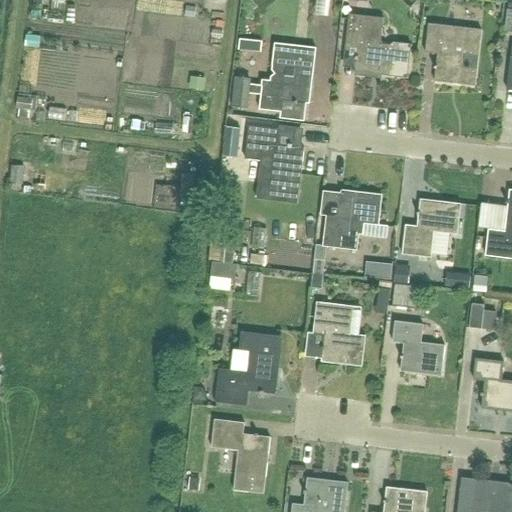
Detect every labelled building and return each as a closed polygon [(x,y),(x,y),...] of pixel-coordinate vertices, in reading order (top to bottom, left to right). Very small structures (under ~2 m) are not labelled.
[(382,34),(383,20),(350,16),(346,48),(358,50),(356,73),(408,79),(412,46),(395,44),(394,47),(382,46),(379,41),(380,33),(382,34)] [(475,87),(482,32),(429,25),(426,55),(438,56),(437,68),(435,68),(435,70),(436,70),(435,83),(475,87)] [(27,36),(26,46),(38,48),(39,37),(27,36)] [(310,105),(316,50),(276,45),(273,72),(276,76),(272,79),(272,83),(263,82),(262,87),(259,87),(258,96),(262,96),(260,111),(282,113),(283,102),(294,103),(294,105),(297,105),(297,103),(310,105)] [(247,109),(250,80),(236,78),(233,107),(247,109)] [(206,83),(191,80),(190,89),(204,91),(206,83)] [(32,100),(19,99),(18,109),(31,110),(32,100)] [(262,162),(259,183),(257,200),(298,205),(305,149),(292,148),(292,145),(290,145),(289,147),(278,146),(280,131),(250,127),(246,160),(262,162)] [(241,130),(228,128),(224,158),(237,159),(241,130)] [(11,185),(22,186),(23,167),(12,167),(11,185)] [(186,195),(202,196),(203,170),(187,169),(186,195)] [(511,191),(506,233),(489,231),(486,257),(511,260),(511,191)] [(323,247),(327,248),(357,251),(359,233),(355,233),(356,224),(379,226),(382,196),(342,192),(341,204),(339,204),(339,207),(340,207),(339,219),(326,217),(323,247)] [(458,236),(461,206),(420,201),(419,213),(417,213),(416,216),(418,216),(417,228),(405,226),(402,256),(431,259),(434,234),(458,236)] [(234,209),(233,234),(243,235),(245,210),(234,209)] [(224,239),(221,263),(234,265),(237,241),(224,239)] [(325,258),(315,257),(313,274),(323,275),(325,258)] [(238,266),(221,263),(213,262),(211,277),(220,278),(232,280),(236,280),(238,266)] [(391,265),(379,264),(378,278),(390,279),(391,265)] [(409,267),(397,266),(395,283),(407,284),(409,267)] [(311,288),(322,289),(323,275),(313,274),(311,288)] [(470,289),(471,276),(447,274),(446,287),(470,289)] [(488,278),(476,276),(474,291),(486,292),(488,278)] [(419,310),(421,288),(396,285),(393,307),(419,310)] [(364,367),(367,338),(352,336),(356,308),(319,304),(315,334),(327,335),(325,348),(324,348),(323,350),(325,351),(323,363),(364,367)] [(482,330),(485,310),(485,306),(473,305),(470,328),(482,330)] [(485,310),(482,330),(494,331),(496,312),(485,310)] [(443,377),(446,347),(423,344),(425,326),(396,323),(394,344),(405,345),(404,357),(402,357),(402,360),(403,360),(402,372),(443,377)] [(277,395),(283,339),(241,334),(239,352),(235,352),(233,373),(221,372),(217,404),(247,407),(249,391),(261,393),(260,395),(264,395),(264,393),(277,395)] [(511,412),(511,382),(503,381),(505,364),(477,360),(474,381),(486,382),(482,409),(511,412)] [(202,389),(196,388),(194,400),(206,401),(207,395),(202,389)] [(264,495),(266,478),(271,438),(244,435),(245,423),(215,419),(212,449),(239,452),(235,491),(264,495)] [(199,480),(191,479),(190,491),(198,492),(199,480)] [(345,511),(349,484),(309,479),(307,491),(305,491),(305,494),(307,494),(305,506),(294,505),(292,511),(345,511)] [(511,511),(511,506),(511,485),(462,480),(458,511),(511,511)] [(425,511),(428,494),(387,489),(386,501),(384,501),(384,504),(385,504),(384,511),(425,511)]
